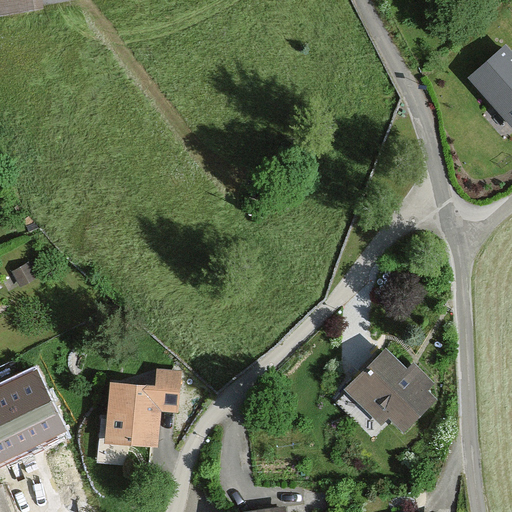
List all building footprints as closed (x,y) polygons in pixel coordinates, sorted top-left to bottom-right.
[(0,0),(0,14),(0,18),(44,14),(42,0),(0,0)] [(511,48),(504,40),(467,71),(511,121),(511,48)] [(407,443),(442,403),(390,357),(354,397),(382,421),(407,443)] [(176,408),(179,371),(158,370),(157,383),(112,380),(107,437),(155,441),(157,406),(176,408)] [(0,391),(0,432),(38,415),(22,381),(0,391)]
